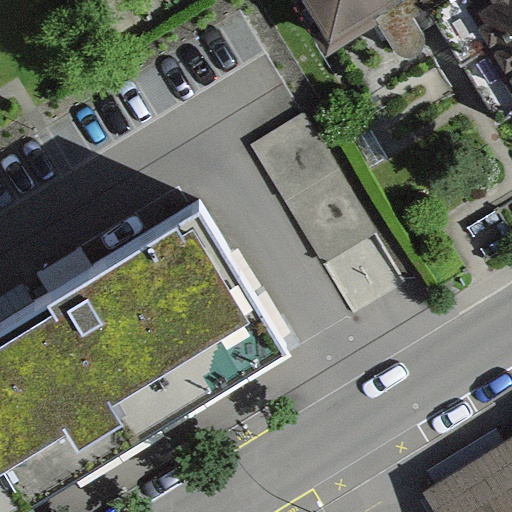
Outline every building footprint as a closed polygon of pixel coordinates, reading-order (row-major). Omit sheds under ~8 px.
[(306,0),(344,60),(441,0),(306,0)] [(480,7),(437,36),(504,137),(511,132),(511,16),(494,28),(480,7)] [(329,260),(378,229),(305,114),(256,146),(329,260)] [(0,511),(27,511),(295,349),(209,208),(0,336),(0,511)] [(511,511),(511,469),(454,504),(459,511),(511,511)]
